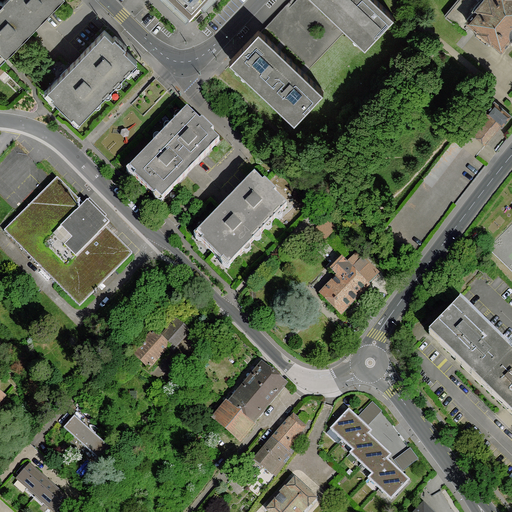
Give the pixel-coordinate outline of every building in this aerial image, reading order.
[(33,29),(39,23),(14,0),(5,0),(0,5),(0,49),(7,56),(33,29)] [(14,0),(39,23),(44,18),(61,0),(14,0)] [(176,0),(190,13),(203,0),(176,0)] [(323,0),(327,3),(340,15),(353,0),(323,0)] [(377,0),(353,0),(340,15),(346,21),(351,26),(369,43),(395,17),(377,0)] [(463,31),(470,23),(467,20),(476,9),(474,8),(480,0),(459,0),(446,16),(463,31)] [(476,9),(467,20),(470,23),(502,49),(511,37),(511,0),(480,0),(474,8),(476,9)] [(259,29),(233,56),(236,58),(269,90),(294,63),(262,32),(259,29)] [(83,53),(116,84),(126,74),(138,62),(124,49),(127,46),(116,35),(113,38),(105,30),(83,53)] [(116,84),(83,53),(81,55),(70,66),(46,91),(62,107),(78,122),(104,96),(116,84)] [(306,73),(294,63),(269,90),(298,118),(324,91),(306,73)] [(157,80),(132,105),(143,116),(168,91),(157,80)] [(490,115),(501,125),(503,126),(511,115),(500,106),(495,102),(486,112),(490,115)] [(165,133),(197,164),(220,141),(211,134),(214,131),(203,120),(200,123),(188,110),(165,133)] [(486,143),(501,125),(490,115),(475,133),(479,137),(486,143)] [(197,164),(165,133),(128,171),(160,202),(175,187),(197,164)] [(233,199),(265,230),(276,219),(287,207),(274,195),(277,192),(266,181),(263,184),(255,175),(250,180),(233,199)] [(85,206),(57,179),(56,181),(20,216),(4,231),(81,307),(133,254),(106,228),(110,224),(88,202),(85,206)] [(265,230),(233,199),(222,210),(196,237),(214,254),(228,268),(238,258),(254,241),(265,230)] [(338,277),(322,294),(342,314),(369,285),(369,284),(353,268),(344,259),(332,271),(338,277)] [(363,259),(353,268),(369,284),(378,275),(363,259)] [(473,274),(468,270),(460,279),(463,281),(469,287),(478,278),(473,274)] [(511,356),(511,354),(460,304),(430,335),(483,387),(511,356)] [(170,344),(167,347),(172,351),(191,331),(175,317),(159,335),(170,344)] [(159,335),(152,328),(130,352),(148,368),(167,347),(170,344),(159,335)] [(190,361),(179,351),(165,368),(176,377),(190,361)] [(511,356),(483,387),(511,415),(511,356)] [(286,383),(264,364),(231,404),(253,422),(286,383)] [(374,400),(361,414),(371,424),(384,409),(374,400)] [(253,422),(231,404),(229,402),(215,419),(239,440),(253,422)] [(74,415),(64,426),(98,457),(108,446),(74,415)] [(274,439),(289,451),(306,428),(293,418),(274,439)] [(214,432),(209,427),(202,435),(208,439),(214,432)] [(274,439),(255,461),(262,467),(263,466),(264,467),(265,466),(277,476),(292,454),(289,451),(274,439)] [(408,468),(381,442),(360,463),(388,489),(408,468)] [(60,467),(45,453),(2,501),(14,511),(31,511),(42,501),(35,495),(60,467)] [(262,467),(255,461),(254,461),(253,461),(252,461),(246,468),(247,468),(246,469),(247,470),(247,471),(254,477),(254,476),(255,477),(256,476),(257,477),(263,470),(262,469),(263,468),(262,467)] [(305,511),(317,499),(295,479),(267,510),(269,511),(305,511)]
